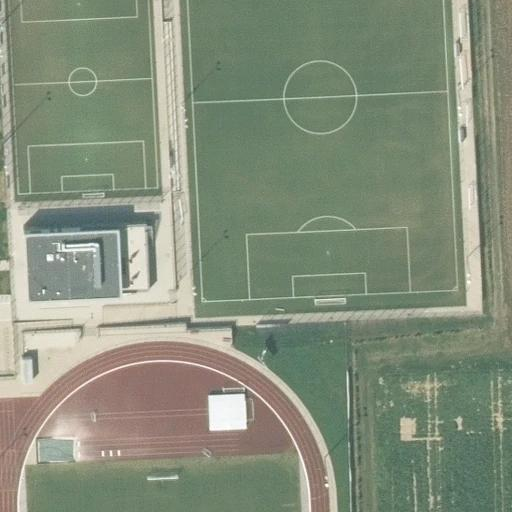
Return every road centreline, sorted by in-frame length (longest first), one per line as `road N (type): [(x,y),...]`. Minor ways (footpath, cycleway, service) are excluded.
road 1 (track): [(511,372),(365,377)]
road 2 (track): [(368,511),(365,377)]
